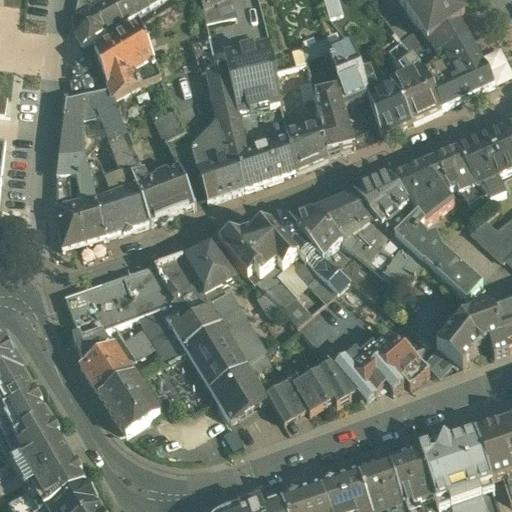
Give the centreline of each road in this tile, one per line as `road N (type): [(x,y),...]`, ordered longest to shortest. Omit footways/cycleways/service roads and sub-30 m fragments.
road 1 (residential): [(20,304),(412,150),(511,100)]
road 2 (tertiary): [(511,389),(209,492),(164,498)]
road 3 (unclassified): [(20,304),(61,0)]
road 4 (tertiary): [(164,498),(133,488),(98,448),(20,304)]
